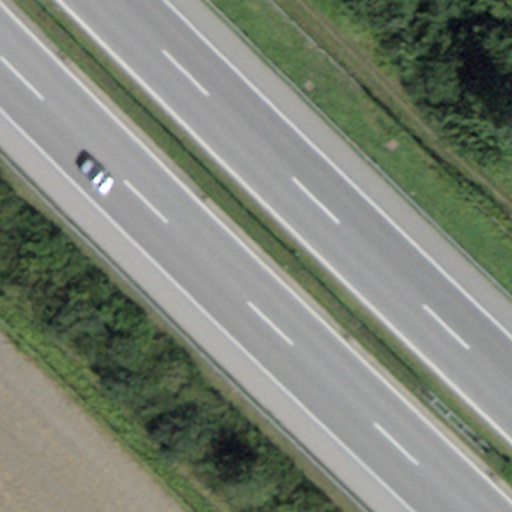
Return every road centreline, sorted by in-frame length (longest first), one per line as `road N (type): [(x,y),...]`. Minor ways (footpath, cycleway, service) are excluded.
road 1 (motorway): [(0,55),(288,347),(465,511)]
road 2 (motorway): [(511,389),(112,0)]
road 3 (track): [(511,186),(305,0)]
